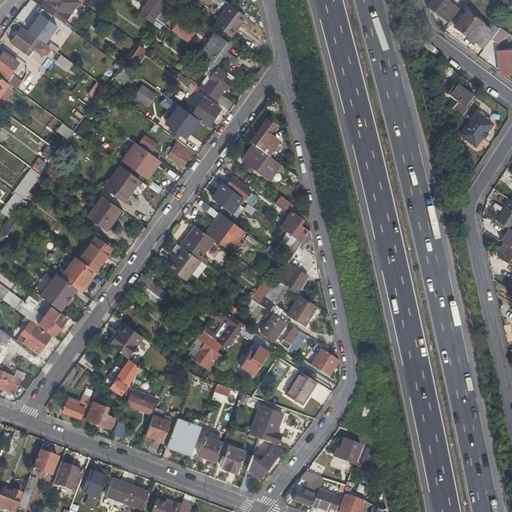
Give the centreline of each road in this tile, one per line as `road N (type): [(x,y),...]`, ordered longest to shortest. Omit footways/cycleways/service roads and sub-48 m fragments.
road 1 (motorway): [(482,511),(371,0)]
road 2 (motorway): [(332,0),(443,511)]
road 3 (residential): [(260,508),(338,411),(355,375),(284,65)]
road 4 (residential): [(23,418),(284,65)]
road 5 (residential): [(511,134),(469,209),(511,416)]
road 6 (residential): [(260,508),(23,418)]
road 7 (residential): [(511,97),(433,38),(413,0)]
